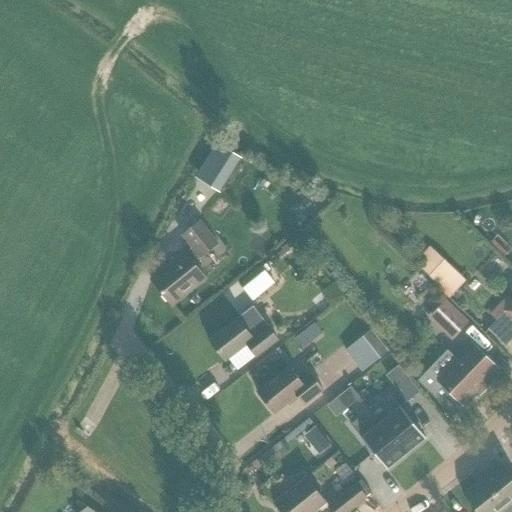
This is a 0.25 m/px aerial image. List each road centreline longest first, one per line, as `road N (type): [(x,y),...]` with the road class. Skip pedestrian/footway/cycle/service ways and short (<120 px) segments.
road 1 (residential): [(217,511),(228,469),(132,343),(93,418)]
road 2 (residential): [(393,511),(511,415)]
